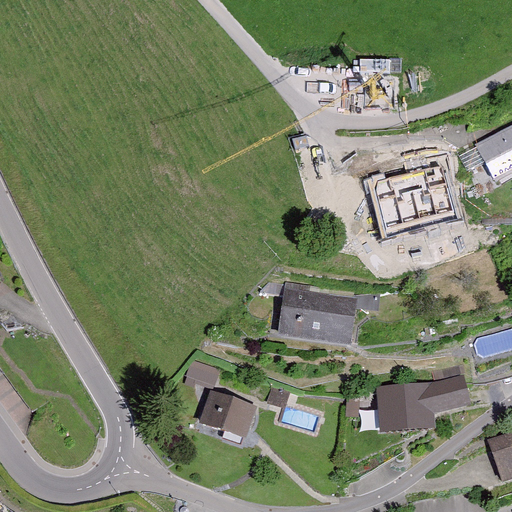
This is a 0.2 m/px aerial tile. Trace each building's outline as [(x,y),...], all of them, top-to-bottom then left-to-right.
[(511,127),(476,146),(497,187),(511,179),(511,127)] [(461,214),(451,157),(376,171),(382,207),(395,205),(399,225),(461,214)] [(358,299),(286,290),(280,340),(353,349),(358,299)] [(220,370),(192,361),(187,377),(215,386),(220,370)] [(467,376),(372,389),(378,439),(434,432),(432,414),(472,409),(467,376)] [(290,393),(272,388),(267,403),(286,409),(290,393)] [(259,411),(211,394),(199,429),(246,446),(259,411)] [(511,436),(487,444),(500,489),(511,484),(511,436)]
